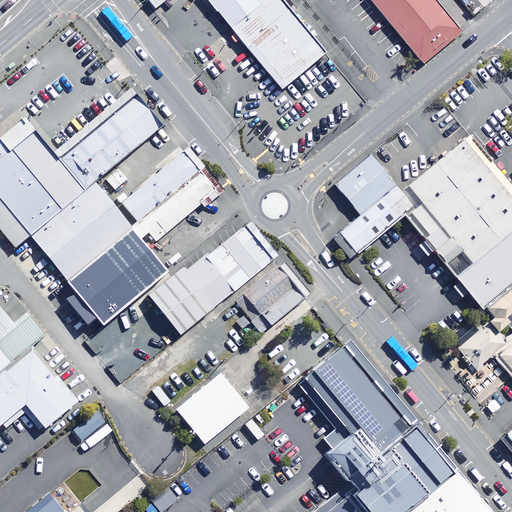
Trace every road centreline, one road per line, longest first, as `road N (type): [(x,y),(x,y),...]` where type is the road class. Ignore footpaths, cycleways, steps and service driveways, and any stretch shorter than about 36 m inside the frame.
road 1 (secondary): [(511,494),(274,206)]
road 2 (unclassified): [(274,206),(511,9)]
road 3 (secondary): [(274,206),(107,0)]
road 4 (unclassified): [(0,272),(17,280),(155,445)]
